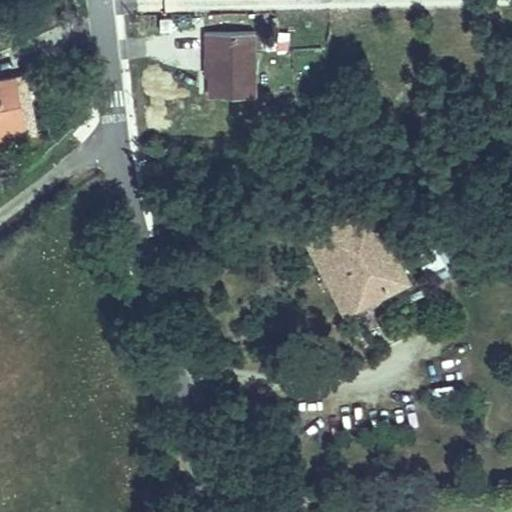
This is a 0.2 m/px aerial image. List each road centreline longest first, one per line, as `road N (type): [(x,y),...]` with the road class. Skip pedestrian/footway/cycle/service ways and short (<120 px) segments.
road 1 (unclassified): [(120,144),(206,511)]
road 2 (unclassified): [(101,0),(120,144)]
road 3 (unclassified): [(120,144),(81,158),(0,218)]
